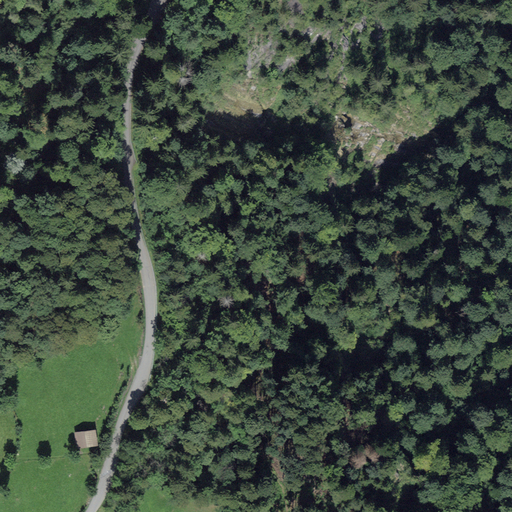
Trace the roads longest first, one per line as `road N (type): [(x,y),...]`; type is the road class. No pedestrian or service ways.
road 1 (unclassified): [(166,511),(91,299),(86,260),(101,186),(200,0)]
road 2 (unclassified): [(158,0),(131,56),(125,98),(130,203),(150,309),(147,366),(92,511)]
